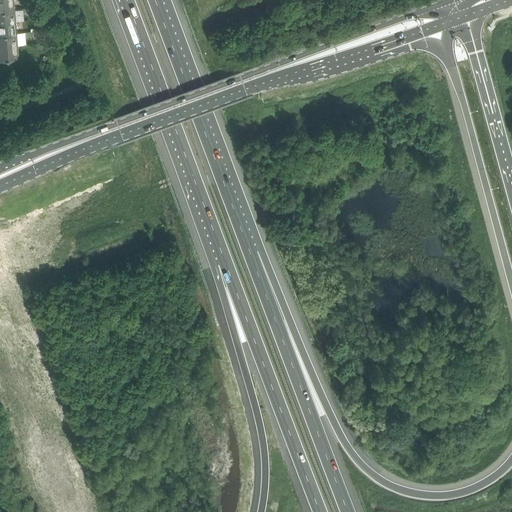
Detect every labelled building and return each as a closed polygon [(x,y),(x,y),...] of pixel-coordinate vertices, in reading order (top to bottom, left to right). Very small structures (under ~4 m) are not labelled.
[(13,0),(0,0),(0,9),(15,9),(13,0)] [(15,9),(0,9),(0,22),(16,21),(15,9)] [(43,20),(37,21),(35,21),(36,30),(38,29),(43,29),(44,29),(43,20)] [(0,34),(17,33),(16,21),(0,22),(0,34)] [(17,33),(0,34),(0,46),(18,45),(17,33)] [(18,45),(0,46),(0,58),(19,57),(18,45)]
